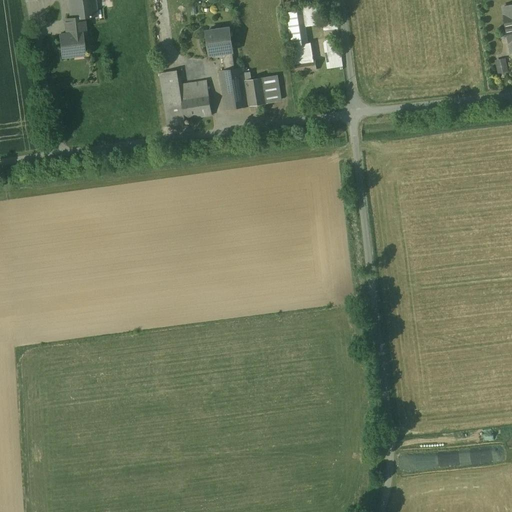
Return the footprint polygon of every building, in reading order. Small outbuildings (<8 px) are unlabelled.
[(95,2),(69,5),(71,20),(84,18),(97,17),(95,2)] [(511,5),(502,7),(507,30),(511,28),(511,5)] [(301,9),(305,27),(311,25),(307,8),(301,9)] [(300,12),(287,14),(289,22),(302,20),(300,12)] [(71,20),(63,21),(65,35),(58,36),(60,58),(84,55),(81,35),(85,34),(84,18),(71,20)] [(325,30),(337,28),(336,21),(324,23),(325,30)] [(230,28),(206,32),(209,55),(222,53),(225,71),(235,70),(232,52),(233,52),(230,28)] [(495,60),(498,74),(510,72),(506,57),(495,60)] [(312,59),(294,62),(295,72),(313,70),(312,59)] [(225,71),(220,72),(223,91),(246,87),(245,80),(243,68),(235,70),(225,71)] [(177,70),(160,73),(169,127),(186,124),(180,85),(177,70)] [(246,87),(223,91),(226,109),(268,104),(268,103),(264,80),(264,78),(245,80),(246,87)] [(275,78),(264,80),(268,103),(279,101),(275,78)] [(206,81),(180,85),(185,120),(212,115),(209,93),(207,93),(206,81)]
